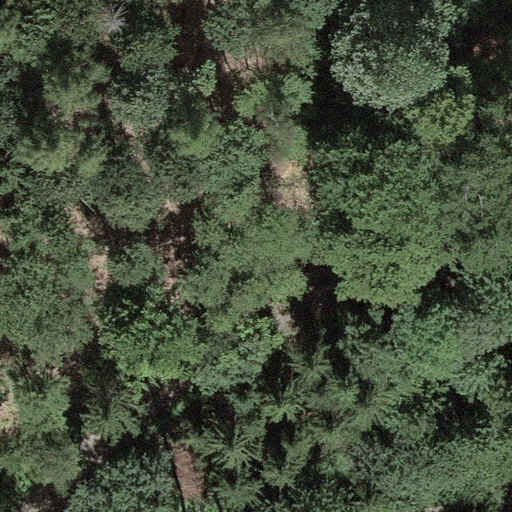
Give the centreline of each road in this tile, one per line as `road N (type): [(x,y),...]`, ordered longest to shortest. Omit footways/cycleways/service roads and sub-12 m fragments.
road 1 (track): [(511,191),(400,239),(119,413),(19,511)]
road 2 (track): [(412,511),(483,443),(511,426)]
